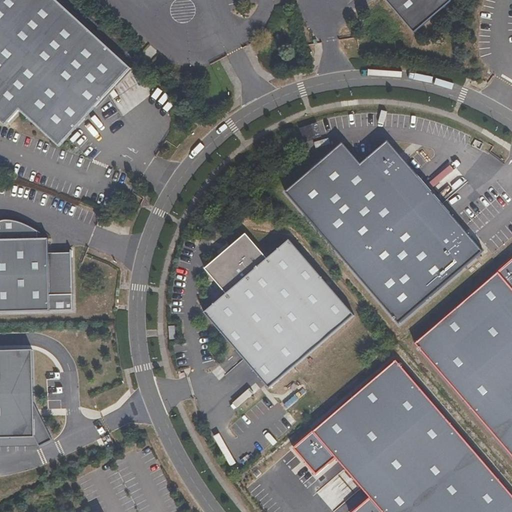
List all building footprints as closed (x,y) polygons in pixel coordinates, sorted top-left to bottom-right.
[(99,107),(134,68),(58,0),(0,0),(0,119),(8,126),(22,111),(62,147),(99,107)] [(387,0),(417,34),(455,3),(455,0),(387,0)] [(101,108),(136,69),(134,68),(99,107),(101,108)] [(302,128),(305,142),(316,139),(313,125),(302,128)] [(348,145),(291,194),(405,325),(489,253),(421,174),(394,143),(367,167),(348,145)] [(0,314),(77,312),(76,295),(53,296),(52,255),(51,240),(40,240),(40,232),(31,227),(15,222),(3,222),(0,224),(0,314)] [(205,269),(227,295),(268,260),(246,234),(205,269)] [(227,295),(204,315),(268,389),(354,316),(290,241),(268,260),(227,295)] [(53,296),(76,295),(75,254),(52,255),(53,296)] [(511,269),(421,348),(511,452),(511,269)] [(36,349),(0,349),(0,437),(39,436),(36,349)] [(511,511),(511,493),(402,362),(297,450),(320,477),(340,461),(373,500),(357,511),(511,511)]
